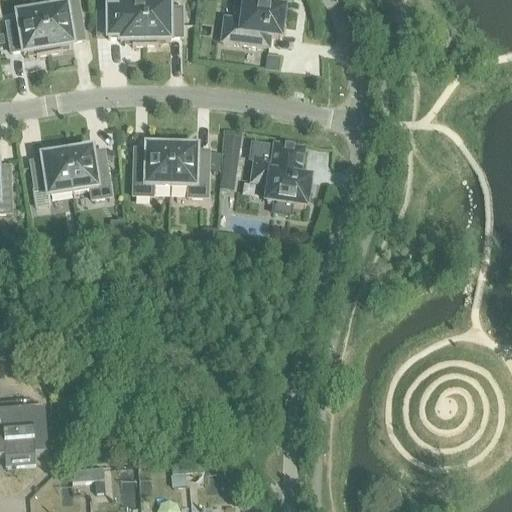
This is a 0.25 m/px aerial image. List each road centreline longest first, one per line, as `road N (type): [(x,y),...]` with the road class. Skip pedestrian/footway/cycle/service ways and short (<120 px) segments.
road 1 (unknown): [(402,0),(397,28),(414,90),(406,196),(353,305),(333,408),(331,511)]
road 2 (residential): [(291,511),(305,341),(354,172),(356,124)]
road 3 (residential): [(356,124),(181,92),(0,109)]
road 4 (residential): [(356,124),(354,79),(329,0)]
